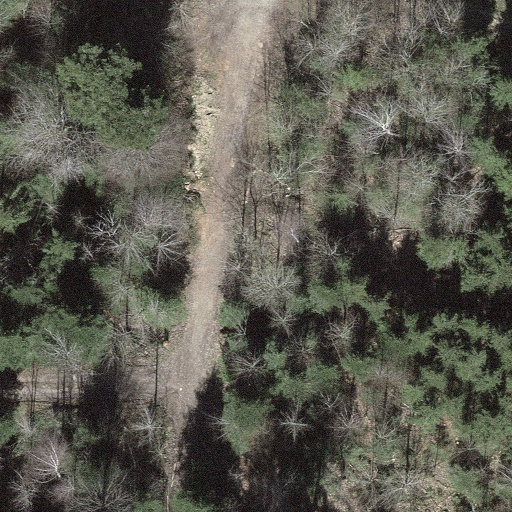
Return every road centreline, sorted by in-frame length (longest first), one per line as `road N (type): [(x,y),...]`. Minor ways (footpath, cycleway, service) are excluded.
road 1 (track): [(257,0),(195,380)]
road 2 (track): [(195,380),(86,382),(0,397)]
road 3 (track): [(195,380),(180,511)]
